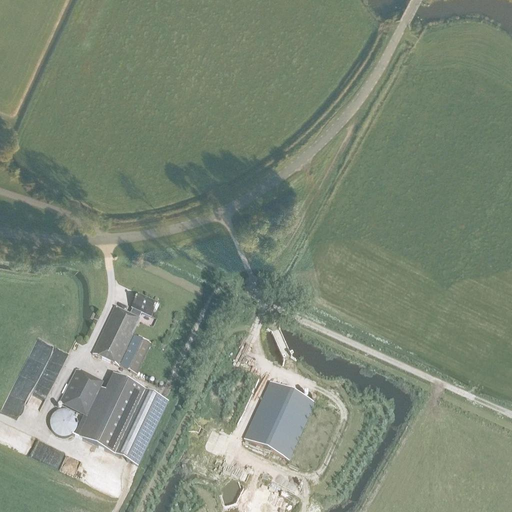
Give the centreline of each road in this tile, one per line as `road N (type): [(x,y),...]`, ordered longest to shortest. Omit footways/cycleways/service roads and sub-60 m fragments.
road 1 (tertiary): [(0,230),(44,238),(136,236),(222,213),(327,137),(377,73),(414,0)]
road 2 (track): [(264,306),(511,415)]
